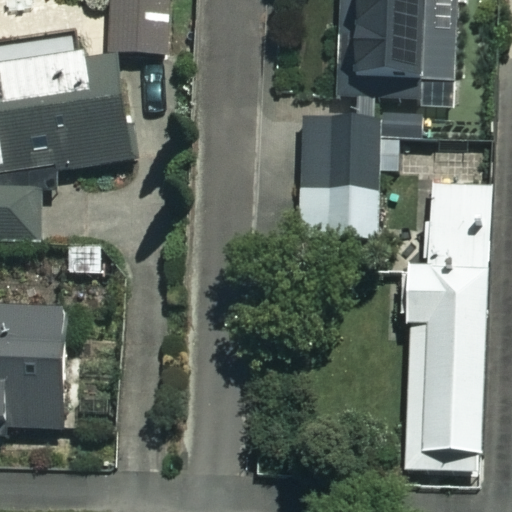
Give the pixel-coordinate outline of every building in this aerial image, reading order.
[(171,0),(108,1),(109,62),(171,61),(171,0)] [(457,0),(343,0),(342,21),(352,22),(350,89),(455,92),(457,0)] [(0,248),(40,245),(35,187),(123,179),(113,70),(74,73),(73,55),(0,61),(0,248)] [(383,125),(306,120),(297,248),(374,252),(383,125)] [(395,338),(406,339),(402,483),(480,485),(488,199),(430,197),(427,280),(397,279),(395,338)] [(0,324),(0,438),(53,441),(59,327),(0,324)]
